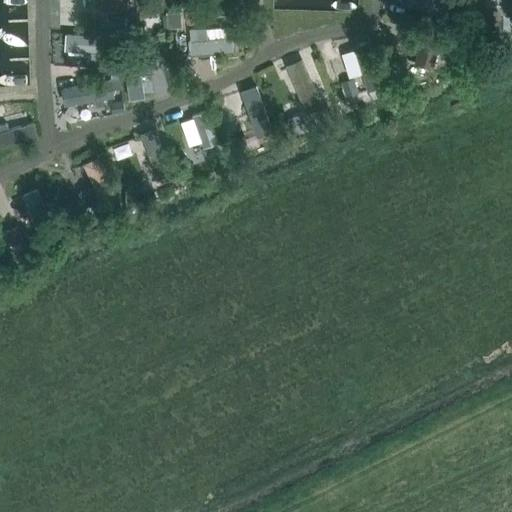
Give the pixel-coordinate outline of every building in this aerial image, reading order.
[(128,29),(144,29),(143,0),(97,0),(97,9),(128,8),(128,29)] [(511,0),(503,0),(504,10),(511,9),(511,0)] [(197,10),(185,11),(187,24),(198,23),(197,10)] [(180,11),(166,12),(168,28),(172,28),(181,27),(182,26),(180,11)] [(234,35),(207,37),(206,27),(189,28),(190,40),(187,40),(189,55),(236,51),(234,35)] [(433,67),(443,35),(423,29),(413,61),(433,67)] [(66,33),(65,50),(87,52),(87,56),(90,58),(100,59),(100,69),(114,70),(115,53),(112,53),(113,36),(66,33)] [(168,36),(157,38),(159,49),(170,47),(168,36)] [(462,39),(450,36),(447,46),(460,50),(462,39)] [(368,89),(387,85),(377,39),(358,43),(368,89)] [(130,52),(133,88),(146,87),(144,51),(130,52)] [(67,100),(119,99),(118,81),(66,82),(67,100)] [(244,89),(261,135),(279,128),(262,83),(244,89)] [(348,95),(361,92),(358,83),(345,87),(348,95)] [(111,102),(112,114),(124,112),(122,100),(111,102)] [(73,107),(68,108),(64,112),(65,118),(70,121),(75,120),(78,116),(77,110),(73,107)] [(329,107),(318,111),(322,122),(334,117),(329,107)] [(301,112),(287,118),(291,127),(305,121),(301,112)] [(0,124),(0,145),(38,136),(35,123),(8,129),(6,123),(0,124)] [(156,170),(172,166),(163,127),(148,131),(156,170)] [(244,135),(232,140),(236,152),(249,147),(244,135)] [(85,205),(114,192),(98,156),(82,163),(92,186),(78,192),(85,205)] [(138,182),(125,182),(125,196),(138,196),(138,182)] [(39,234),(58,227),(43,187),(25,193),(39,234)] [(120,194),(108,199),(113,211),(125,206),(120,194)] [(18,226),(3,232),(8,246),(24,240),(18,226)]
